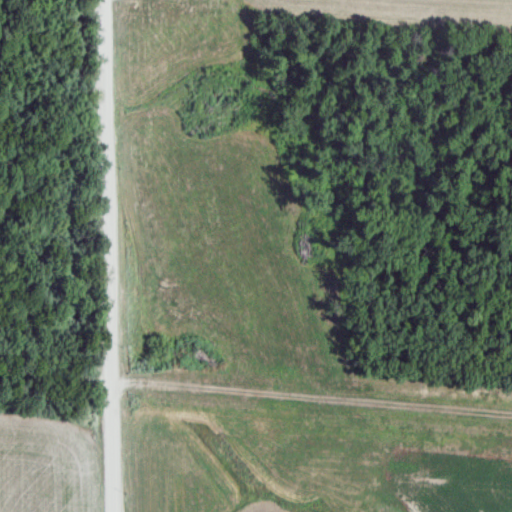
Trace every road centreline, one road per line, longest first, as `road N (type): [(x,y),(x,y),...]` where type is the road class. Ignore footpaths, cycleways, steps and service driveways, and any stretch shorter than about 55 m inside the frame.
road 1 (residential): [(116,511),(104,0)]
road 2 (residential): [(241,0),(511,24)]
